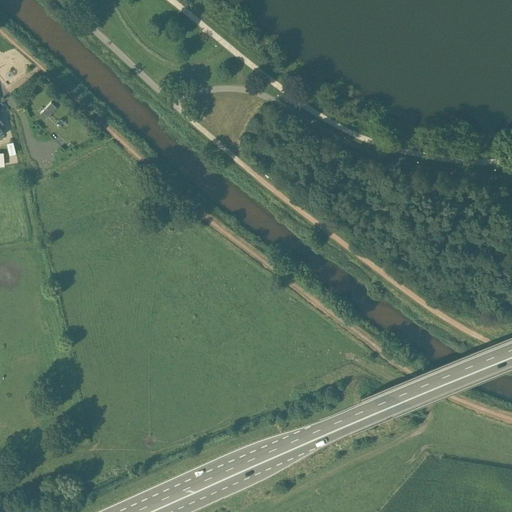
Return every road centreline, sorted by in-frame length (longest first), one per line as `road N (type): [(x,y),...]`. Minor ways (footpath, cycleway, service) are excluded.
road 1 (trunk): [(511,348),(125,511)]
road 2 (trunk): [(160,511),(511,359)]
